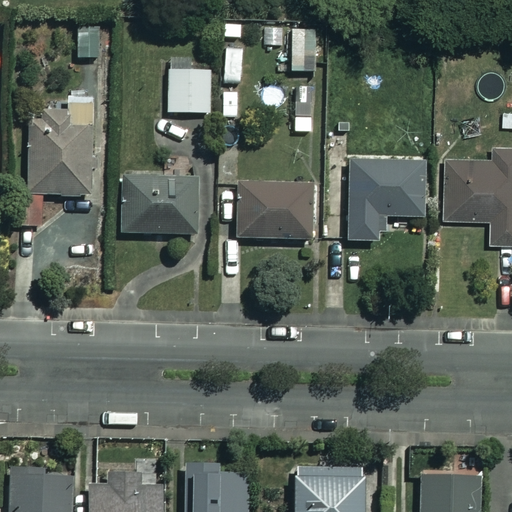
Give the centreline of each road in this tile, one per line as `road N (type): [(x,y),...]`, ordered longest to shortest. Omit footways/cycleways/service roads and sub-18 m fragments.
road 1 (tertiary): [(91,349),(505,360)]
road 2 (tertiary): [(503,403),(91,394)]
